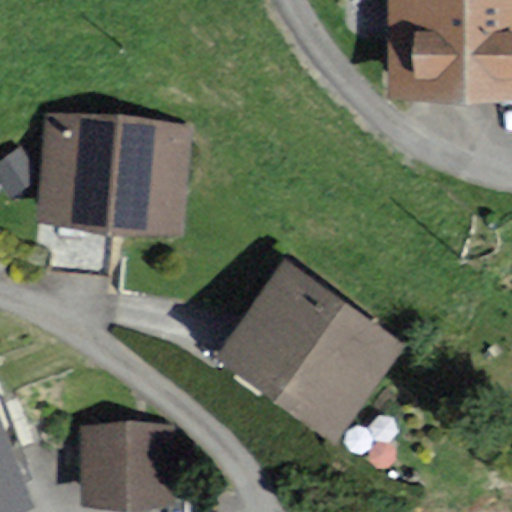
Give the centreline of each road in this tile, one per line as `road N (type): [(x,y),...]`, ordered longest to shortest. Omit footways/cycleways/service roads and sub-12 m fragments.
road 1 (residential): [(259,511),(238,455),(161,385),(62,320),(0,296)]
road 2 (residential): [(290,0),(337,69),(380,113),(440,152),(511,179)]
